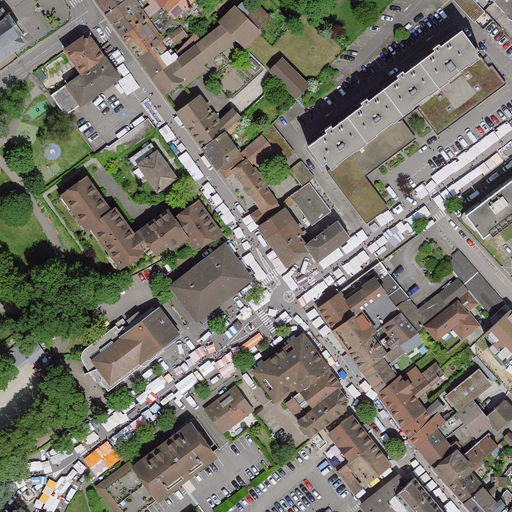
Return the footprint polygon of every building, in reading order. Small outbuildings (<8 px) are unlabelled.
[(96,0),(106,13),(124,0),(96,0)] [(124,0),(106,13),(113,22),(139,3),(136,0),(124,0)] [(138,58),(164,39),(170,34),(181,27),(176,18),(177,17),(163,3),(166,0),(136,0),(139,3),(113,22),(138,58)] [(177,17),(194,0),(166,0),(163,3),(177,17)] [(194,0),(177,17),(184,24),(191,17),(195,22),(208,10),(197,0),(194,0)] [(236,9),(256,30),(269,18),(251,0),(244,0),(238,7),(236,9)] [(485,11),(473,0),(455,0),(474,21),(485,11)] [(511,0),(493,0),(511,19),(511,0)] [(241,46),(256,30),(236,9),(220,25),(234,39),(241,46)] [(0,62),(27,43),(21,35),(23,34),(10,17),(9,19),(3,10),(0,11),(0,62)] [(177,58),(152,77),(164,95),(180,82),(184,86),(206,68),(203,64),(234,39),(220,25),(200,40),(177,58)] [(181,27),(170,34),(175,40),(185,32),(181,27)] [(367,223),(386,209),(360,173),(400,143),(410,135),(397,117),(418,101),(439,128),(502,80),(482,54),(480,55),(477,51),(480,49),(477,45),(476,46),(462,28),(437,47),(400,75),(364,102),(327,130),(308,144),(319,159),(323,156),(331,166),(327,169),(367,223)] [(164,39),(138,58),(145,68),(169,50),(171,50),(177,58),(200,40),(196,34),(175,54),(171,48),(164,39)] [(164,39),(171,48),(175,40),(170,34),(164,39)] [(81,73),(104,57),(91,39),(85,37),(65,50),(81,73)] [(147,70),(152,77),(177,58),(171,50),(169,50),(145,68),(147,70)] [(119,77),(104,57),(81,73),(51,95),(66,115),(119,77)] [(278,81),(296,99),(309,86),(283,60),(271,73),(278,81)] [(278,81),(271,73),(270,74),(261,82),(269,90),(278,81)] [(244,113),(263,96),(259,91),(251,99),(252,100),(248,103),(247,101),(246,102),(240,108),(244,113)] [(225,131),(239,119),(240,117),(233,109),(217,123),(200,98),(199,97),(177,113),(202,148),(225,131)] [(157,130),(149,118),(109,147),(106,147),(97,153),(95,154),(105,167),(157,130)] [(225,131),(202,148),(218,169),(219,168),(227,162),(229,161),(228,160),(238,153),(238,154),(241,152),(238,147),(236,149),(227,137),(239,127),(238,126),(238,125),(241,122),(239,119),(225,131)] [(262,134),(273,149),(283,162),(293,153),(293,152),(271,124),(262,134)] [(227,162),(219,168),(225,177),(233,171),(244,186),(243,189),(245,191),(247,194),(251,194),(259,206),(260,208),(251,215),(256,222),(276,207),(276,201),(262,182),(251,167),(257,164),(259,162),(273,149),(262,134),(241,152),(238,154),(229,161),(227,162)] [(136,167),(139,166),(158,191),(177,177),(151,143),(130,159),(136,167)] [(303,187),(309,182),(313,179),(300,161),(289,169),(302,186),(303,187)] [(198,202),(174,219),(170,222),(169,223),(163,215),(135,235),(132,237),(128,231),(131,229),(117,210),(116,209),(111,212),(105,204),(102,207),(98,201),(101,199),(87,179),(64,195),(88,229),(92,226),(121,266),(146,249),(149,254),(154,250),(161,245),(164,248),(171,244),(174,247),(187,238),(196,249),(220,237),(223,236),(198,202)] [(511,215),(511,179),(465,214),(483,238),(511,215)] [(303,187),(302,186),(286,199),(291,206),(297,202),(308,216),(325,203),(309,182),(303,187)] [(309,250),(305,244),(301,239),(307,234),(307,233),(304,230),(301,232),(283,207),(258,225),(287,265),(296,259),(304,253),(309,250)] [(170,222),(174,219),(168,212),(163,215),(169,223),(170,222)] [(305,244),(309,250),(317,260),(349,237),(337,220),(305,244)] [(249,278),(226,246),(173,284),(197,317),(249,278)] [(468,290),(474,298),(477,301),(482,308),(489,317),(503,304),(458,253),(447,263),(459,279),(468,290)] [(380,263),(370,270),(385,290),(389,296),(391,296),(399,306),(398,307),(401,312),(416,331),(425,324),(449,305),(440,294),(439,293),(418,311),(408,300),(409,298),(380,263)] [(317,308),(333,329),(385,290),(370,270),(366,273),(358,280),(347,287),(336,295),(317,308)] [(468,290),(459,279),(440,294),(449,305),(468,290)] [(385,290),(333,329),(348,351),(372,333),(376,331),(371,324),(370,322),(378,317),(384,325),(401,312),(398,307),(399,306),(391,296),(389,296),(385,290)] [(468,290),(449,305),(453,310),(446,316),(453,324),(457,329),(470,318),(465,311),(467,309),(476,302),(473,299),(474,298),(468,290)] [(453,310),(449,305),(425,324),(435,338),(451,325),(453,324),(446,316),(453,310)] [(129,333),(157,312),(153,308),(126,328),(129,333)] [(457,329),(453,324),(451,325),(461,339),(479,325),(467,309),(465,311),(470,318),(476,325),(462,336),(457,329)] [(511,311),(510,309),(484,333),(493,343),(488,347),(495,354),(496,353),(500,349),(511,361),(511,311)] [(149,359),(155,354),(153,351),(175,334),(158,311),(157,312),(129,333),(126,328),(123,325),(119,328),(117,326),(93,344),(87,349),(85,352),(84,354),(84,357),(84,359),(85,362),(87,365),(91,370),(98,367),(101,371),(103,374),(101,378),(101,379),(102,380),(104,382),(107,384),(109,384),(113,384),(116,383),(119,381),(128,374),(140,366),(149,359)] [(372,333),(348,351),(362,369),(410,336),(416,331),(401,312),(384,325),(377,330),(380,334),(388,329),(392,334),(380,344),(372,333)] [(476,325),(470,318),(457,329),(462,336),(476,325)] [(153,351),(155,354),(177,337),(175,334),(153,351)] [(299,337),(302,340),(313,355),(314,355),(316,353),(302,334),(299,337)] [(410,336),(362,369),(378,393),(396,378),(394,376),(397,373),(392,367),(389,368),(387,364),(405,351),(405,353),(407,352),(416,345),(410,336)] [(258,374),(302,340),(299,337),(295,340),(292,342),(282,349),(269,359),(255,370),(258,374)] [(9,359),(32,339),(31,338),(10,354),(7,356),(9,359)] [(32,339),(9,359),(12,363),(16,368),(40,350),(32,339)] [(329,369),(316,353),(314,355),(313,355),(302,340),(258,374),(276,398),(277,398),(296,384),(301,390),(329,369)] [(511,370),(511,361),(500,349),(496,353),(511,370)] [(40,350),(16,368),(18,370),(29,363),(30,364),(33,361),(43,354),(40,350)] [(488,370),(476,355),(473,358),(485,373),(488,370)] [(396,378),(378,393),(390,409),(408,396),(426,380),(437,372),(441,369),(436,363),(421,374),(416,368),(400,381),(398,382),(396,378)] [(285,403),(297,420),(331,394),(339,388),(342,386),(329,369),(301,390),(293,397),(285,403)] [(445,374),(441,369),(437,372),(441,377),(445,374)] [(490,383),(479,369),(447,394),(458,408),(490,383)] [(495,379),(488,370),(485,373),(492,382),(495,379)] [(441,377),(437,372),(426,380),(431,386),(441,377)] [(408,396),(390,409),(400,422),(422,406),(415,398),(431,386),(426,380),(408,396)] [(501,403),(505,399),(496,389),(495,389),(493,387),(490,384),(472,399),(483,413),(489,408),(492,411),(501,403)] [(224,432),(225,432),(242,419),(254,409),(236,386),(229,391),(231,394),(209,412),(224,432)] [(347,398),(339,388),(331,394),(297,420),(311,439),(315,443),(322,438),(322,437),(317,431),(345,410),(347,398)] [(406,430),(416,444),(443,421),(436,412),(443,406),(438,399),(425,411),(422,406),(400,422),(406,430)] [(416,444),(423,453),(442,438),(463,420),(465,422),(478,437),(483,433),(488,429),(494,424),(487,416),(483,413),(472,399),(455,412),(443,421),(416,444)] [(511,406),(505,399),(501,403),(510,414),(511,412),(511,406)] [(487,416),(494,424),(497,428),(511,415),(511,414),(511,412),(510,414),(501,403),(492,411),(487,416)] [(350,459),(373,441),(351,415),(329,432),(350,459)] [(463,420),(442,438),(444,439),(465,422),(463,420)] [(138,464),(189,425),(186,421),(98,488),(116,511),(122,511),(106,490),(106,489),(129,471),(138,464)] [(212,454),(189,425),(138,464),(129,471),(106,489),(106,490),(122,511),(141,511),(159,499),(214,458),(214,457),(212,454)] [(472,466),(476,463),(481,459),(486,455),(494,449),(499,444),(491,436),(464,456),(456,447),(459,445),(454,439),(448,444),(444,439),(442,438),(423,453),(431,463),(438,472),(447,482),(470,464),(472,466)] [(390,464),(373,441),(350,459),(336,470),(354,494),(362,488),(353,478),(356,475),(354,472),(358,469),(368,482),(390,464)] [(336,470),(346,462),(344,459),(334,467),(336,470)] [(470,464),(447,482),(464,501),(481,486),(480,485),(473,476),(473,475),(471,472),(470,473),(468,471),(471,469),(473,468),(478,465),(478,464),(476,463),(472,466),(470,464)] [(396,494),(407,485),(400,475),(382,491),(373,498),(369,503),(364,507),(367,511),(397,511),(393,506),(388,501),(396,494)] [(407,485),(396,494),(400,500),(405,505),(406,507),(409,510),(428,494),(415,478),(407,485)] [(481,486),(464,501),(474,511),(489,511),(492,510),(489,506),(494,502),(494,499),(495,486),(493,486),(488,491),(486,492),(482,487),(481,486)] [(511,511),(511,501),(511,500),(511,498),(511,494),(507,489),(502,493),(502,496),(501,495),(500,495),(499,495),(498,496),(494,499),(494,502),(489,506),(492,510),(489,511),(511,511)] [(443,511),(428,494),(409,510),(410,511),(443,511)] [(400,500),(393,506),(397,511),(399,511),(406,507),(405,505),(400,500)]
